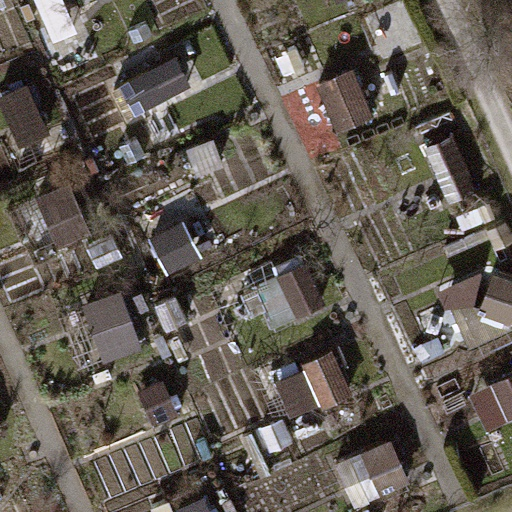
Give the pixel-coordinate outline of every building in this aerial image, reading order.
[(75,0),(37,0),(63,49),(93,33),(75,0)] [(176,58),(126,82),(139,108),(157,99),(158,101),(176,92),(177,94),(197,84),(184,58),(178,61),(176,58)] [(354,65),(317,81),(338,128),(375,112),(354,65)] [(28,80),(0,92),(0,99),(21,144),(51,129),(28,80)] [(454,133),(426,146),(450,200),(478,188),(454,133)] [(69,179),(36,194),(59,244),(91,230),(81,207),(91,203),(81,183),(73,187),(69,179)] [(163,197),(135,210),(156,256),(184,243),(163,197)] [(307,260),(278,274),(298,315),(327,301),(307,260)] [(480,309),(511,321),(511,317),(511,275),(495,269),(480,309)] [(120,288),(88,300),(108,355),(141,343),(120,288)] [(333,347),(302,361),(305,367),(276,380),(292,414),(321,401),(323,405),(354,391),(333,347)] [(511,372),(496,380),(511,414),(511,372)] [(163,377),(139,388),(155,423),(179,412),(163,377)] [(342,459),(336,462),(357,504),(412,479),(402,458),(406,456),(397,437),(393,438),(392,436),(366,448),(364,443),(340,454),(342,459)] [(204,494),(178,506),(180,511),(223,511),(219,503),(211,507),(204,494)] [(177,511),(170,496),(150,506),(152,511),(177,511)]
